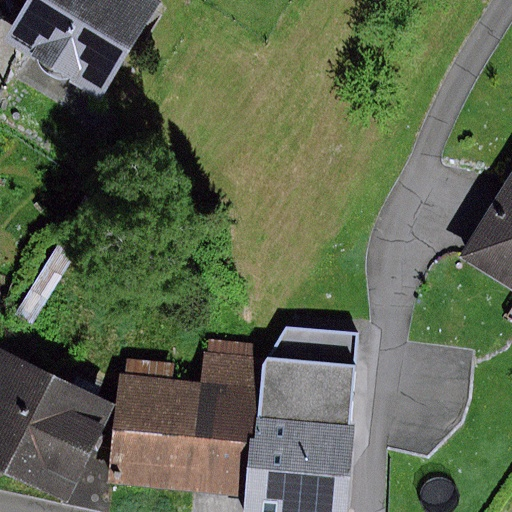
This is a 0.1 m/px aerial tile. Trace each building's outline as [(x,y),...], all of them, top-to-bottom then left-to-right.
[(159,4),(152,0),(32,0),(28,8),(2,50),(98,106),(159,4)] [(511,178),(461,262),(511,292),(511,305),(505,317),(511,321),(511,178)] [(36,340),(3,325),(0,330),(0,467),(67,498),(111,403),(25,363),(36,340)] [(285,330),(260,361),(247,499),(245,511),(337,511),(354,337),(285,330)] [(247,499),(260,361),(201,355),(198,384),(120,376),(107,483),(247,499)]
